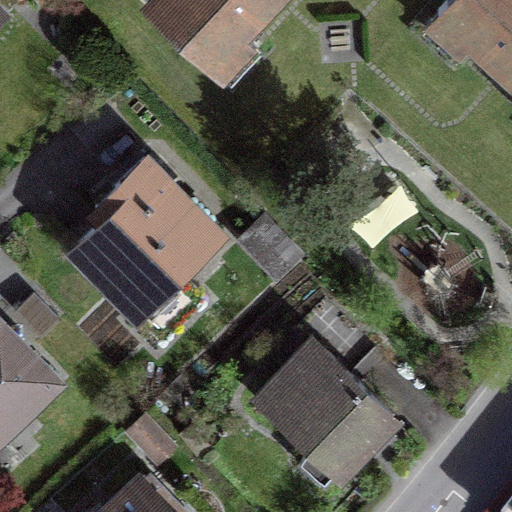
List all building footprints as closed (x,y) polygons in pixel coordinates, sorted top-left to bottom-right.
[(0,0),(0,15),(15,0),(0,0)] [(148,0),(214,61),(243,29),(242,28),(268,0),(148,0)] [(511,0),(443,0),(437,8),(469,37),(471,35),(511,72),(511,0)] [(219,230),(144,154),(95,202),(105,212),(76,241),(141,307),(219,230)] [(264,217),(243,236),(275,271),(296,252),(264,217)] [(375,345),(339,313),(263,395),(310,437),(299,459),(325,483),(393,409),(351,372),(375,345)] [(0,425),(52,376),(0,321),(0,425)] [(176,506),(144,472),(105,508),(109,511),(171,511),(170,511),(176,506)]
